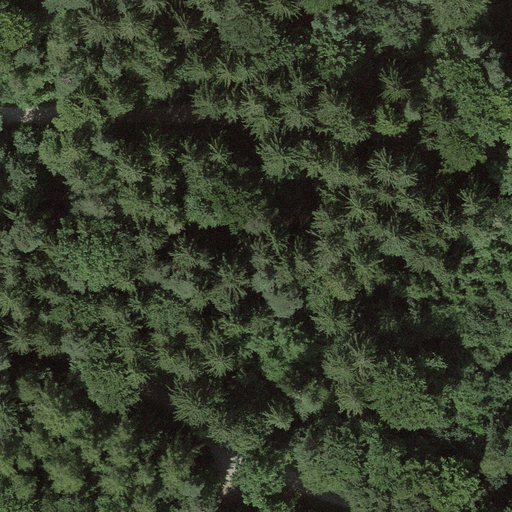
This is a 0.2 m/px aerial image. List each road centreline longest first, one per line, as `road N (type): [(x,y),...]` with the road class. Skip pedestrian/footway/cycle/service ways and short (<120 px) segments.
road 1 (track): [(511,151),(455,129),(214,110),(0,115)]
road 2 (track): [(0,337),(215,436),(253,487)]
road 3 (track): [(312,501),(253,487),(183,511)]
